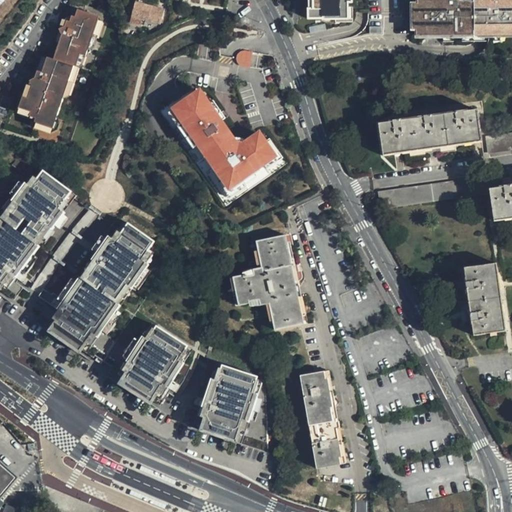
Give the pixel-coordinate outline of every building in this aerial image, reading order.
[(309,10),(310,21),(324,21),(324,22),(351,22),(351,5),(355,5),(355,0),(314,0),(314,9),(309,10)] [(428,30),(428,36),(511,35),(511,0),(491,0),(491,2),(459,2),(459,0),(428,0),(429,0),(419,0),(419,17),(413,17),(413,30),(428,30)] [(135,1),(131,15),(142,18),(143,13),(149,14),(151,6),(135,1)] [(179,14),(170,12),(170,10),(151,6),(149,14),(143,13),(142,18),(167,24),(168,23),(176,25),(179,14)] [(62,100),(74,68),(75,68),(77,65),(80,56),(85,58),(87,51),(99,18),(77,11),(75,18),(72,16),(69,23),(66,22),(64,28),(62,29),(59,30),(62,36),(58,47),(53,60),(47,58),(42,73),(38,71),(36,78),(30,82),(32,87),(28,99),(24,98),(22,99),(19,108),(31,112),(29,117),(36,119),(35,122),(52,128),(56,116),(62,100)] [(69,23),(72,16),(62,22),(59,30),(62,29),(64,28),(66,22),(69,23)] [(99,18),(87,51),(93,48),(101,24),(99,18)] [(312,29),(313,34),(329,30),(328,26),(312,29)] [(251,51),(236,52),(236,66),(251,66),(251,51)] [(74,68),(62,100),(69,97),(78,69),(81,68),(85,58),(80,56),(77,65),(75,68),(74,68)] [(28,99),(32,87),(30,82),(24,98),(28,99)] [(224,177),(233,189),(246,179),(267,163),(279,154),(274,147),(267,138),(261,130),(244,142),(225,117),(212,99),(201,84),(171,107),(173,109),(181,120),(189,131),(198,142),(224,177)] [(212,99),(225,117),(228,116),(226,114),(214,98),(212,99)] [(31,112),(19,108),(21,114),(29,117),(31,112)] [(380,158),(480,142),(475,110),(460,112),(460,108),(453,109),(453,113),(429,116),(428,113),(423,114),(423,117),(399,120),(398,117),(391,118),(391,122),(376,124),(380,158)] [(181,120),(173,109),(169,112),(170,114),(177,123),(181,120)] [(52,128),(35,122),(37,129),(51,134),(57,131),(60,122),(56,116),(52,128)] [(198,142),(189,131),(185,134),(187,136),(194,145),(198,142)] [(511,132),(486,136),(488,152),(511,148),(511,132)] [(274,147),(279,154),(267,163),(269,167),(285,156),(270,136),(267,138),(274,147)] [(0,289),(0,290),(14,300),(26,284),(31,289),(35,281),(43,268),(52,255),(56,249),(49,244),(56,234),(52,231),(53,230),(52,229),(56,223),(63,214),(64,213),(58,209),(70,192),(42,171),(37,167),(25,184),(23,187),(14,198),(12,201),(11,203),(10,202),(4,211),(1,215),(2,216),(0,218),(0,289)] [(246,179),(233,189),(224,177),(221,180),(234,196),(250,184),(246,179)] [(379,210),(484,196),(483,191),(482,181),(377,194),(379,210)] [(493,222),(511,219),(511,186),(509,187),(509,183),(502,184),(502,188),(488,190),(493,222)] [(59,320),(54,327),(93,354),(94,352),(104,359),(106,356),(133,375),(130,381),(160,400),(168,405),(177,390),(182,393),(187,386),(191,378),(196,367),(200,351),(195,348),(165,328),(156,341),(152,339),(149,343),(137,361),(133,357),(137,350),(117,335),(112,332),(127,312),(130,308),(126,305),(138,289),(142,291),(143,290),(156,272),(158,268),(152,264),(164,246),(129,221),(124,228),(117,239),(113,237),(109,234),(107,237),(96,254),(93,258),(94,258),(98,261),(90,272),(86,279),(82,275),(78,280),(64,301),(59,308),(60,309),(64,312),(59,320)] [(120,225),(113,237),(117,239),(124,228),(120,225)] [(256,241),(261,267),(252,270),(253,275),(247,276),(247,274),(233,277),(239,305),(249,303),(249,301),(259,300),(260,305),(269,303),(275,330),(304,324),(285,235),(256,241)] [(98,261),(94,258),(87,269),(90,272),(98,261)] [(503,332),(496,265),(463,269),(464,281),(459,281),(460,291),(466,290),(468,315),(463,315),(464,324),(469,323),(470,336),(503,332)] [(64,312),(60,309),(55,317),(59,320),(64,312)] [(93,354),(54,327),(51,331),(90,357),(93,354)] [(137,350),(133,357),(137,361),(149,343),(144,340),(137,350)] [(220,365),(215,361),(199,404),(205,406),(199,424),(207,427),(241,439),(239,442),(268,453),(269,382),(267,381),(228,367),(220,365)] [(329,371),(300,375),(317,468),(340,464),(339,457),(341,456),(336,428),(339,427),(329,371)] [(130,381),(128,384),(158,404),(160,400),(130,381)] [(239,442),(241,439),(207,427),(206,430),(239,442)] [(0,499),(19,477),(0,460),(0,499)]
